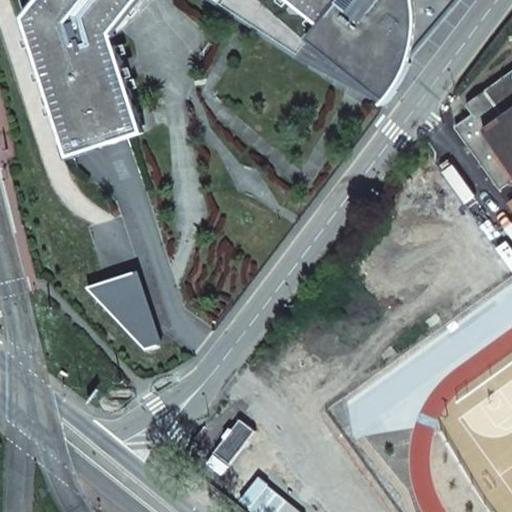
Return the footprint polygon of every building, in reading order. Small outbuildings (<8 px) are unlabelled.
[(53,0),(38,19),(83,158),(160,132),(125,33),(150,0),(53,0)] [(301,0),(323,18),(338,0),(301,0)] [(387,94),(462,0),(352,0),(320,40),(387,94)] [(511,73),(468,105),(475,115),(457,128),(502,191),(511,184),(511,73)] [(136,271),(89,286),(147,350),(159,346),(136,271)]
